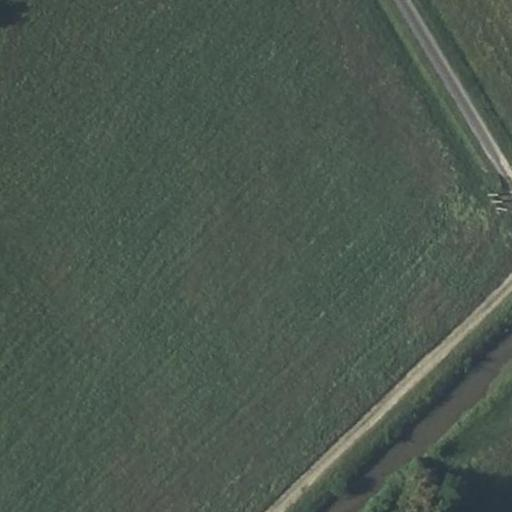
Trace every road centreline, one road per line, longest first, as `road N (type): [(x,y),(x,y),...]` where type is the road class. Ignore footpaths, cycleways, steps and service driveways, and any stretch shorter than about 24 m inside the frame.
road 1 (track): [(274,511),(511,284)]
road 2 (unclassified): [(396,0),(511,191)]
